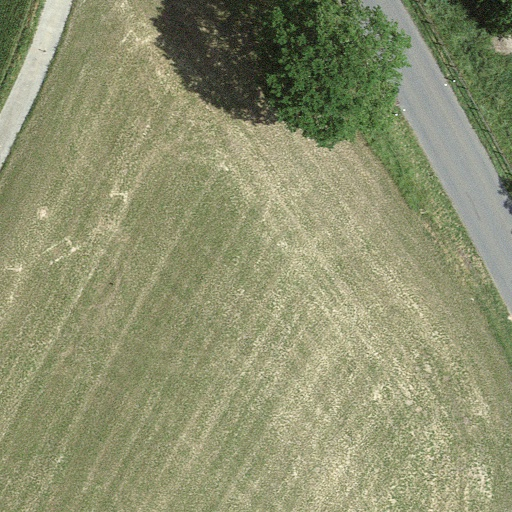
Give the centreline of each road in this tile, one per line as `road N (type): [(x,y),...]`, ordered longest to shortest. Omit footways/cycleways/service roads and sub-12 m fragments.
road 1 (tertiary): [(369,0),(511,275)]
road 2 (track): [(58,0),(0,140)]
